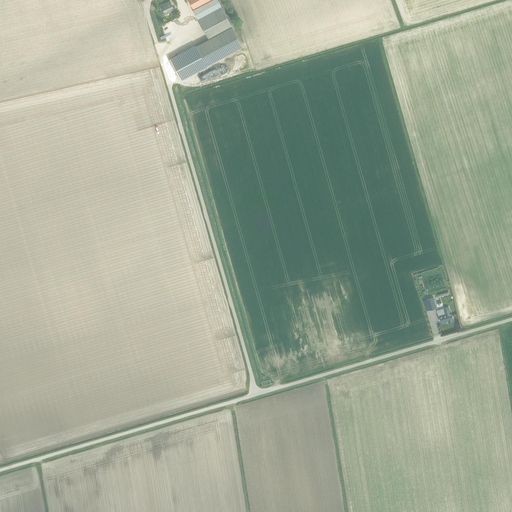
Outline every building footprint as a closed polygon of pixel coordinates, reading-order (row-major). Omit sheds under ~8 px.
[(170,59),(181,79),(243,46),(218,0),(211,0),(193,10),(208,39),(170,59)] [(187,0),(193,9),(208,0),(187,0)] [(161,6),(163,10),(165,14),(173,9),(170,2),(165,5),(165,4),(161,6)] [(434,297),(426,299),(429,310),(437,307),(434,297)] [(439,316),(439,318),(441,323),(448,321),(449,322),(453,321),(453,319),(449,307),(443,308),(444,311),(442,312),(443,315),(439,316)]
